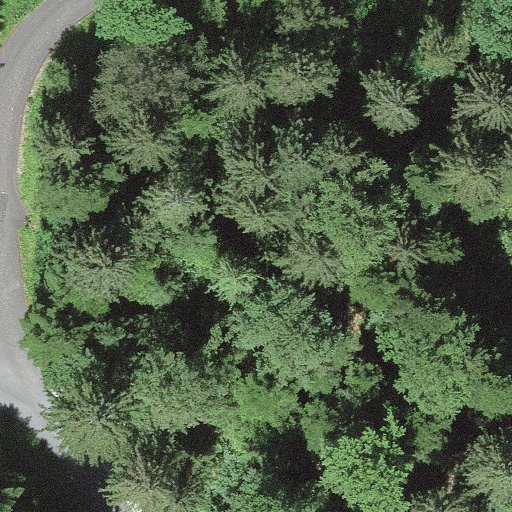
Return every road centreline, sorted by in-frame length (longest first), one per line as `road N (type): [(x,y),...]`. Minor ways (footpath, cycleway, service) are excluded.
road 1 (unclassified): [(0,386),(49,420),(116,511)]
road 2 (unclassified): [(75,0),(35,34),(19,62),(0,138)]
